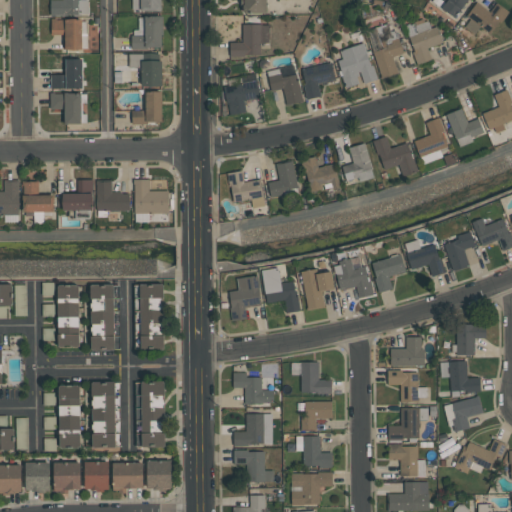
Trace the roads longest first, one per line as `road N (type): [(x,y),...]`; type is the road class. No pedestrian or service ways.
road 1 (residential): [(0,151),(195,148),(313,128),(511,59)]
road 2 (tertiary): [(195,0),(198,355)]
road 3 (residential): [(198,355),(358,331),(511,280)]
road 4 (residential): [(358,331),(362,511)]
road 5 (tertiary): [(198,355),(200,511)]
road 6 (residential): [(20,0),(21,151)]
